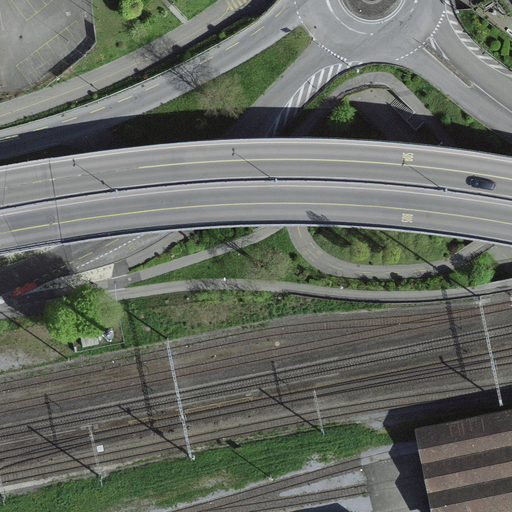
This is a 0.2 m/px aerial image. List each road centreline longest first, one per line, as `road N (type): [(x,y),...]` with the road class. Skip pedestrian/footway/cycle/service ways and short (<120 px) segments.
road 1 (secondary): [(0,233),(162,209),(275,203),(511,224)]
road 2 (secondary): [(511,179),(279,159),(0,188)]
road 3 (secondary): [(110,233),(192,178),(297,74),(344,44)]
road 4 (secondary): [(301,0),(272,32),(205,71),(74,128)]
road 5 (unclassified): [(391,45),(511,114)]
road 6 (unclassified): [(511,112),(448,48),(428,10)]
road 7 (secondary): [(110,233),(120,208),(118,165),(105,145),(74,128)]
road 8 (secondary): [(0,282),(110,233)]
